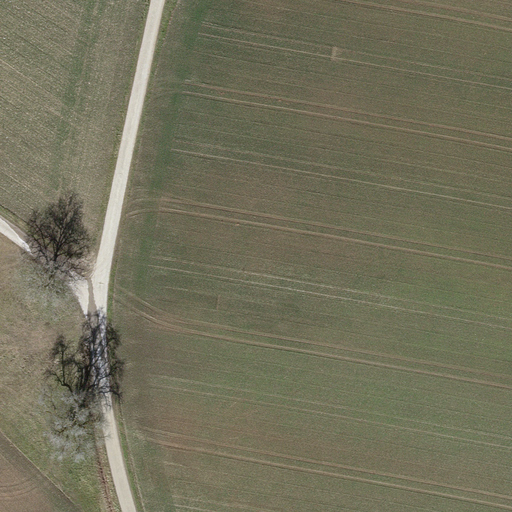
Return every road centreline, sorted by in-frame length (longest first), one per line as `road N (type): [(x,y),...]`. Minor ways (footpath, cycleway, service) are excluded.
road 1 (track): [(99,292),(163,0)]
road 2 (track): [(131,511),(116,462),(99,292)]
road 3 (track): [(99,292),(0,219)]
